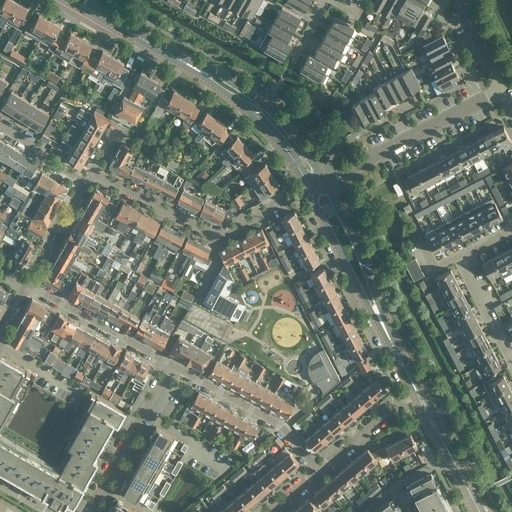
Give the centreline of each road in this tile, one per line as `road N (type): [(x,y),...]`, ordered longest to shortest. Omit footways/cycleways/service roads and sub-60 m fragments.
road 1 (residential): [(285,200),(215,237),(90,171)]
road 2 (residential): [(325,179),(503,89)]
road 3 (residential): [(317,470),(279,424),(170,365)]
road 4 (secondary): [(473,496),(391,339)]
road 5 (residential): [(508,358),(456,257),(511,228)]
road 6 (secondary): [(391,339),(325,179)]
road 7 (secondary): [(309,188),(364,306),(391,339)]
road 8 (secondary): [(325,179),(288,124),(223,81),(198,74)]
road 9 (residential): [(86,511),(170,365)]
road 10 (residential): [(170,365),(25,285)]
road 11 (secondary): [(198,74),(279,140),(309,188)]
road 12 (secondary): [(198,74),(68,0)]
